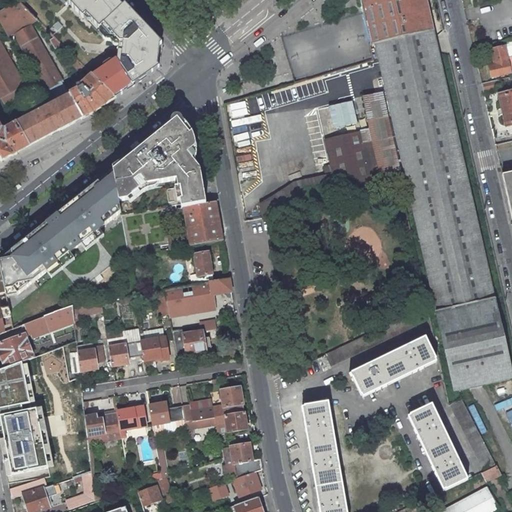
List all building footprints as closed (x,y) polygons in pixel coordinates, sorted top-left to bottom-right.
[(65,0),(83,19),(86,16),(115,46),(119,46),(123,47),(121,62),(117,61),(115,61),(93,76),(114,97),(131,85),(132,84),(132,82),(133,82),(134,82),(136,82),(137,79),(138,79),(140,79),(157,67),(155,64),(157,48),(159,45),(145,30),(143,30),(142,28),(141,27),(139,26),(138,25),(138,24),(123,7),(116,0),(65,0)] [(360,0),(363,14),(370,46),(375,45),(408,190),(434,302),(454,392),(511,379),(511,374),(426,0),(360,0)] [(19,1),(0,12),(0,19),(9,36),(15,33),(43,82),(47,90),(62,82),(29,24),(37,20),(19,1)] [(125,5),(123,7),(138,24),(138,25),(139,26),(142,23),(125,5)] [(37,20),(29,24),(62,82),(63,86),(86,69),(37,20)] [(58,21),(53,26),(58,31),(63,27),(58,21)] [(146,27),(143,30),(145,30),(159,45),(157,48),(155,64),(157,67),(140,79),(138,79),(137,79),(140,82),(160,69),(162,45),(146,27)] [(494,66),(488,67),(491,78),(511,73),(505,47),(491,50),(494,66)] [(1,54),(0,51),(0,98),(0,99),(19,89),(22,87),(3,53),(1,54)] [(93,76),(92,75),(81,85),(81,87),(82,88),(69,95),(69,96),(82,119),(106,107),(116,99),(114,97),(93,76)] [(496,81),(481,85),(483,92),(498,89),(496,81)] [(62,82),(47,90),(43,82),(38,85),(42,93),(46,91),(53,105),(69,96),(69,95),(63,86),(62,82)] [(131,85),(114,97),(116,99),(133,87),(131,85)] [(511,87),(503,89),(505,95),(499,97),(506,126),(511,124),(511,87)] [(19,89),(0,99),(7,111),(26,101),(19,89)] [(383,192),(403,188),(381,93),(362,97),(369,130),(383,192)] [(350,95),(331,100),(335,115),(354,111),(350,95)] [(53,105),(15,125),(28,147),(82,119),(69,96),(53,105)] [(355,114),(325,119),(328,134),(357,129),(355,114)] [(180,118),(113,171),(119,202),(128,200),(141,190),(134,182),(139,179),(145,186),(177,181),(178,188),(180,188),(182,200),(180,200),(181,208),(183,208),(206,204),(200,170),(194,163),(195,157),(196,150),(195,143),(194,138),(192,133),(190,135),(182,126),(183,124),(183,122),(182,119),(180,118)] [(1,130),(0,127),(0,161),(1,162),(28,147),(15,125),(8,129),(5,131),(1,130)] [(339,202),(383,192),(369,130),(350,134),(349,134),(331,138),(325,140),(331,166),(332,174),(339,202)] [(324,167),(325,175),(332,174),(331,166),(324,167)] [(113,171),(0,260),(0,265),(5,291),(13,290),(17,295),(46,272),(70,254),(81,245),(99,230),(121,213),(119,202),(113,171)] [(511,172),(502,175),(511,218),(511,172)] [(338,202),(332,174),(325,175),(294,182),(259,204),(262,218),(338,202)] [(14,193),(21,188),(18,185),(11,190),(14,193)] [(170,251),(223,241),(216,202),(206,204),(183,208),(188,232),(167,235),(170,251)] [(81,245),(86,251),(104,237),(99,230),(81,245)] [(194,255),(199,285),(210,282),(214,282),(209,253),(194,255)] [(46,272),(51,278),(75,260),(70,254),(46,272)] [(214,282),(210,282),(213,295),(232,292),(230,279),(214,282)] [(199,285),(165,291),(166,296),(169,314),(169,315),(170,318),(181,316),(215,310),(213,295),(210,282),(199,285)] [(166,296),(156,298),(159,316),(169,314),(166,296)] [(100,303),(73,308),(76,330),(83,329),(82,323),(84,322),(90,321),(90,316),(96,314),(102,313),(100,303)] [(117,319),(115,305),(107,306),(109,320),(117,319)] [(44,318),(24,326),(28,336),(41,332),(47,354),(64,347),(77,343),(76,330),(73,308),(73,307),(44,317),(44,318)] [(0,309),(0,332),(1,332),(4,331),(1,319),(3,319),(5,321),(12,320),(9,308),(0,309)] [(422,309),(325,355),(331,367),(427,321),(422,309)] [(147,322),(154,318),(150,311),(143,315),(147,322)] [(181,316),(170,318),(172,332),(183,330),(184,330),(183,326),(181,316)] [(215,321),(200,323),(200,327),(201,332),(217,329),(215,321)] [(108,340),(112,367),(130,364),(129,359),(143,356),(140,335),(139,329),(123,332),(124,337),(108,340)] [(144,335),(140,335),(143,356),(144,362),(162,359),(162,361),(168,360),(165,338),(164,338),(163,329),(143,332),(144,335)] [(202,339),(201,332),(184,335),(183,330),(172,332),(177,360),(188,358),(187,354),(198,352),(204,352),(212,350),(209,337),(202,339)] [(123,332),(107,335),(108,340),(124,337),(123,332)] [(25,336),(0,344),(0,353),(6,369),(22,363),(34,359),(25,336)] [(367,366),(351,374),(361,395),(362,395),(374,389),(375,392),(388,386),(387,383),(410,372),(412,374),(424,368),(423,366),(435,360),(436,359),(425,338),(409,345),(403,348),(373,363),(367,366)] [(94,347),(92,344),(77,347),(72,348),(73,354),(70,354),(73,377),(78,377),(78,373),(98,370),(97,364),(105,362),(102,345),(94,347)] [(331,368),(325,356),(318,360),(324,372),(331,368)] [(435,360),(423,366),(424,368),(436,362),(435,360)] [(34,420),(22,363),(6,369),(0,371),(0,418),(12,475),(49,468),(41,425),(35,426),(34,420)] [(410,372),(387,383),(388,386),(412,374),(410,372)] [(190,405),(182,406),(185,420),(185,423),(192,422),(245,413),(240,388),(221,391),(223,406),(213,407),(192,411),(190,405)] [(374,389),(362,395),(363,398),(375,392),(374,389)] [(511,437),(511,436),(511,396),(500,401),(511,437)] [(461,399),(450,405),(484,472),(496,466),(461,399)] [(211,400),(190,404),(190,405),(192,411),(213,407),(211,400)] [(331,420),(328,402),(304,406),(305,407),(307,420),(304,421),(306,435),(309,434),(314,460),(311,461),(313,475),(316,474),(321,501),(318,501),(319,511),(346,511),(346,507),(345,501),(339,467),(338,460),(332,426),(331,420)] [(166,404),(149,406),(153,426),(185,420),(182,406),(167,409),(166,404)] [(440,421),(432,405),(410,415),(410,416),(416,428),(414,429),(420,442),(422,441),(434,465),(431,466),(437,479),(440,478),(445,490),(446,490),(468,480),(460,464),(457,458),(442,427),(440,421)] [(143,407),(117,412),(122,439),(125,438),(124,431),(146,427),(143,407)] [(117,412),(85,417),(88,443),(89,451),(92,451),(91,444),(122,439),(117,412)] [(192,422),(193,429),(216,425),(226,424),(228,433),(247,429),(245,413),(192,422)] [(410,416),(408,417),(414,429),(416,428),(410,416)] [(185,420),(153,426),(161,474),(162,479),(166,478),(168,477),(161,436),(163,436),(162,430),(186,426),(185,423),(185,420)] [(194,434),(193,429),(192,422),(185,423),(186,426),(187,435),(194,434)] [(226,424),(216,425),(218,434),(228,433),(226,424)] [(420,442),(431,466),(434,465),(422,441),(420,442)] [(250,444),(224,449),(227,466),(223,466),(225,477),(235,475),(235,480),(255,472),(263,470),(261,459),(253,460),(250,444)] [(92,451),(89,451),(91,472),(95,501),(95,502),(99,500),(103,499),(102,492),(96,493),(92,451)] [(501,475),(496,466),(484,472),(482,473),(486,482),(501,475)] [(95,501),(91,472),(81,476),(84,494),(65,501),(69,510),(95,501)] [(261,490),(255,472),(235,480),(232,481),(239,498),(261,490)] [(161,474),(143,477),(146,485),(155,482),(159,480),(162,479),(161,474)] [(162,479),(159,480),(166,499),(167,504),(174,501),(166,478),(162,479)] [(443,491),(445,490),(440,478),(437,479),(443,491)] [(43,480),(9,490),(11,499),(23,495),(45,487),(43,480)] [(157,487),(138,494),(138,495),(142,507),(166,499),(159,480),(155,482),(157,487)] [(229,496),(224,483),(209,489),(214,501),(229,496)] [(45,487),(23,495),(28,511),(36,511),(49,507),(49,506),(51,505),(48,497),(56,494),(53,485),(45,487)] [(442,511),(490,511),(499,508),(488,488),(442,511)] [(262,511),(258,498),(234,507),(236,511),(262,511)]
